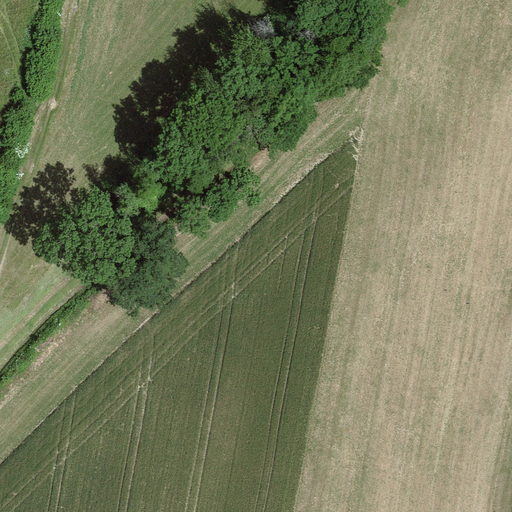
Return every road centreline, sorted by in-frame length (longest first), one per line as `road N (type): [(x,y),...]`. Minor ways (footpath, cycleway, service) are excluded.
road 1 (track): [(381,0),(345,35),(320,79),(217,124),(151,184),(72,233),(0,304)]
road 2 (track): [(0,302),(115,0)]
